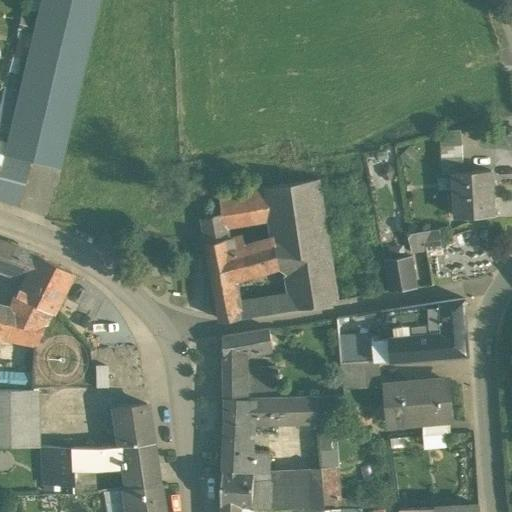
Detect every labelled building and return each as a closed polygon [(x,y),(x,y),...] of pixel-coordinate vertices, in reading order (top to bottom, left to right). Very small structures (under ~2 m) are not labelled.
[(7,133),(1,158),(29,164),(58,171),(99,0),(39,0),(30,37),(16,94),(7,133)] [(16,94),(3,92),(0,102),(0,131),(7,133),(16,94)] [(462,143),(441,144),(443,173),(454,172),(454,170),(464,169),(462,143)] [(29,164),(1,158),(0,161),(0,178),(10,181),(23,185),(29,164)] [(464,169),(454,170),(454,172),(457,214),(494,212),(492,168),(464,169)] [(10,181),(0,178),(0,203),(4,205),(16,208),(23,185),(10,181)] [(300,184),(318,289),(321,306),(339,302),(318,181),(300,184)] [(278,268),(282,295),(318,289),(300,184),(264,190),(268,209),(270,224),(274,247),(278,268)] [(220,198),(222,217),(245,213),(268,209),(264,190),(220,198)] [(248,227),(270,224),(268,209),(245,213),(248,227)] [(225,231),(248,227),(245,213),(222,217),(201,220),(206,246),(225,243),(228,243),(225,231)] [(439,228),(423,231),(426,246),(441,245),(439,228)] [(423,231),(408,233),(411,249),(426,246),(423,231)] [(0,267),(26,275),(38,255),(0,242),(0,267)] [(225,243),(206,246),(218,308),(236,304),(231,281),(278,268),(274,247),(228,259),(225,243)] [(38,255),(26,275),(17,297),(50,313),(71,274),(38,255)] [(411,257),(387,259),(392,291),(416,288),(411,257)] [(283,300),(285,312),(321,307),(321,306),(318,289),(282,295),(283,300)] [(50,313),(17,297),(10,307),(0,336),(0,339),(37,348),(50,313)] [(464,298),(387,310),(390,336),(393,360),(468,353),(464,298)] [(283,300),(246,305),(246,300),(236,304),(239,319),(285,312),(283,300)] [(0,336),(10,307),(0,304),(0,336)] [(236,304),(218,308),(220,321),(239,319),(236,304)] [(270,329),(223,337),(225,399),(248,398),(247,377),(246,353),(273,348),(270,329)] [(393,360),(390,336),(373,338),(375,361),(393,360)] [(375,361),(341,364),(343,387),(377,385),(375,361)] [(91,365),(96,388),(107,386),(103,363),(91,365)] [(247,377),(248,398),(249,398),(262,398),(260,376),(247,377)] [(447,381),(427,383),(427,381),(401,383),(402,385),(388,387),(385,391),(385,397),(390,401),(391,401),(393,425),(424,422),(449,420),(450,420),(453,416),(452,410),(449,407),(447,381)] [(0,446),(39,447),(38,390),(0,389),(0,446)] [(262,398),(249,398),(249,423),(256,422),(317,421),(317,396),(262,398)] [(332,396),(317,396),(317,421),(317,427),(331,427),(332,396)] [(254,472),(271,472),(272,451),(255,451),(256,422),(249,423),(249,398),(248,398),(225,399),(223,470),(254,472)] [(146,404),(112,409),(118,446),(119,446),(152,443),(146,404)] [(449,420),(424,422),(424,435),(450,433),(449,420)] [(152,443),(119,446),(122,474),(156,470),(152,443)] [(118,446),(95,448),(49,447),(51,485),(71,486),(72,468),(92,467),(120,465),(119,446),(118,446)] [(92,467),(72,468),(71,486),(71,494),(94,493),(92,467)] [(321,468),(323,502),(342,502),(339,467),(321,468)] [(254,472),(252,503),(271,504),(294,503),(323,502),(321,468),(271,472),(254,472)] [(122,474),(124,489),(158,484),(156,470),(122,474)] [(222,502),(243,503),(252,503),(254,472),(223,470),(222,502)] [(124,489),(121,489),(124,511),(162,511),(159,484),(158,484),(124,489)] [(221,507),(221,511),(243,511),(243,503),(222,502),(221,507)]
